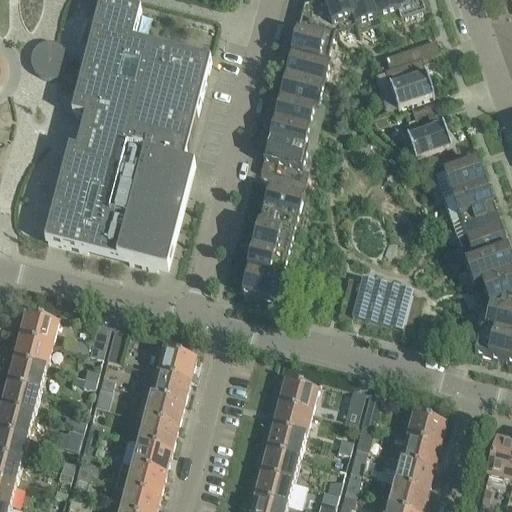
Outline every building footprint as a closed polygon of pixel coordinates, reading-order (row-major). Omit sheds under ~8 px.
[(331,0),(305,9),(300,28),(336,37),(357,30),(346,0),(331,0)] [(371,0),(346,0),(357,30),(379,22),(371,0)] [(394,0),(371,0),(379,22),(399,15),(400,15),(394,0)] [(420,0),(394,0),(400,15),(399,15),(402,24),(426,15),(420,0)] [(46,246),(158,275),(169,278),(197,172),(185,169),(212,64),(134,44),(142,14),(103,4),(73,118),(86,121),(78,153),(71,151),(46,246)] [(300,28),(292,58),(327,67),(336,37),(300,28)] [(61,49),(59,47),(57,46),(55,46),(53,45),(50,45),(48,45),(46,46),(43,46),(41,47),(39,48),(37,50),(36,52),(34,54),(33,56),(32,58),(32,60),(31,62),(31,65),(32,67),(32,69),(33,72),(34,74),(36,76),(37,77),(39,79),(41,80),(43,81),(45,82),(48,82),(50,83),(52,82),(55,82),(57,81),(59,80),(61,79),(63,78),(65,76),(66,74),(67,72),(68,70),(69,67),(69,65),(69,63),(69,60),(68,58),(67,56),(66,54),(65,52),(63,50),(61,49)] [(437,45),(430,48),(434,60),(441,57),(437,45)] [(434,60),(430,48),(423,51),(427,62),(434,60)] [(423,51),(415,53),(420,65),(422,64),(427,62),(423,51)] [(408,56),(412,67),(420,65),(415,53),(408,56)] [(405,70),(412,67),(408,56),(401,58),(405,70)] [(292,58),(287,79),(325,89),(331,68),(327,67),(292,58)] [(401,58),(394,61),(398,72),(405,70),(401,58)] [(386,63),(391,75),(398,72),(394,61),(386,63)] [(386,77),(399,114),(435,101),(422,64),(420,65),(412,67),(405,70),(398,72),(391,75),(386,77)] [(287,79),(281,102),(316,111),(315,113),(319,114),(322,103),(327,104),(330,90),(325,89),(287,79)] [(281,102),(276,123),(310,132),(315,113),(316,111),(281,102)] [(424,121),(434,117),(432,110),(422,114),(424,121)] [(387,121),(373,125),(376,134),(390,130),(387,121)] [(276,123),(270,144),(305,153),(310,132),(276,123)] [(422,137),(417,124),(409,126),(414,139),(409,141),(417,165),(453,152),(444,129),(422,137)] [(270,144),(264,166),(272,168),(279,170),(287,172),(294,174),(301,176),(303,177),(308,154),(305,153),(270,144)] [(264,166),(261,177),(269,180),(272,168),(264,166)] [(437,183),(444,205),(487,190),(479,167),(445,179),(445,181),(437,183)] [(272,168),(269,180),(276,182),(279,170),(272,168)] [(279,170),(276,182),(283,184),(287,172),(279,170)] [(287,172),(283,184),(291,186),(294,174),(287,172)] [(294,174),(291,186),(298,188),(301,176),(294,174)] [(301,176),(298,188),(305,190),(309,178),(303,177),(301,176)] [(265,212),(300,221),(306,199),(270,190),(265,212)] [(444,205),(451,225),(494,211),(487,190),(444,205)] [(458,246),(501,231),(494,211),(451,225),(458,246)] [(260,230),(295,240),(300,221),(265,212),(260,230)] [(260,230),(254,254),(289,263),(295,240),(260,230)] [(509,254),(501,231),(458,246),(466,269),(509,254)] [(289,263),(254,254),(249,272),(284,281),(289,263)] [(483,290),(483,288),(511,278),(511,261),(509,254),(466,269),(475,293),(483,290)] [(243,297),(278,306),(284,281),(249,272),(243,297)] [(511,278),(483,288),(483,290),(491,312),(511,304),(511,278)] [(360,295),(362,288),(350,284),(348,292),(360,295)] [(356,310),(354,318),(353,324),(403,337),(405,331),(407,323),(409,316),(411,309),(413,301),(414,297),(363,284),(362,288),(360,295),(358,303),(356,310)] [(360,295),(348,292),(346,299),(358,303),(360,295)] [(356,310),(358,303),(346,299),(344,307),(356,310)] [(411,309),(423,312),(425,304),(413,301),(411,309)] [(511,304),(491,312),(485,333),(485,334),(511,341),(511,304)] [(356,310),(344,307),(342,314),(354,318),(356,310)] [(409,316),(422,319),(423,312),(411,309),(409,316)] [(352,325),(353,324),(354,318),(342,314),(340,322),(352,325)] [(409,316),(407,323),(420,327),(422,319),(409,316)] [(27,319),(21,342),(53,351),(60,327),(27,319)] [(405,331),(418,334),(420,327),(407,323),(405,331)] [(112,333),(99,330),(91,361),(104,364),(112,333)] [(405,331),(403,337),(403,339),(416,342),(418,334),(405,331)] [(511,341),(485,334),(485,333),(482,332),(476,357),(511,366),(511,341)] [(129,338),(128,337),(116,334),(108,365),(121,369),(129,338)] [(21,342),(15,366),(47,374),(53,351),(21,342)] [(165,354),(159,378),(191,387),(197,363),(165,354)] [(15,366),(9,389),(41,397),(47,374),(15,366)] [(88,378),(86,384),(98,387),(99,381),(100,377),(88,374),(88,378)] [(159,378),(153,401),(185,410),(191,387),(159,378)] [(104,382),(102,388),(114,391),(116,385),(104,382)] [(86,384),(84,391),(96,394),(98,387),(86,384)] [(286,385),(280,410),(312,418),(319,394),(286,385)] [(102,388),(100,396),(112,399),(114,391),(102,388)] [(9,389),(3,412),(35,421),(41,397),(9,389)] [(367,399),(354,396),(346,427),(359,430),(367,399)] [(363,431),(375,434),(383,403),(371,400),(363,431)] [(153,401),(147,425),(179,433),(185,410),(153,401)] [(280,410),(274,433),(306,441),(312,418),(280,410)] [(3,412),(0,422),(0,436),(29,444),(35,421),(3,412)] [(415,419),(409,443),(441,451),(447,428),(415,419)] [(86,434),(87,427),(76,424),(74,431),(86,434)] [(147,425),(140,448),(173,456),(179,433),(147,425)] [(92,428),(90,435),(102,438),(104,431),(92,428)] [(80,457),(86,434),(74,431),(71,441),(62,439),(59,451),(80,457)] [(274,433),(268,456),(300,464),(306,441),(274,433)] [(96,462),(96,461),(102,438),(90,435),(84,459),(96,462)] [(0,436),(0,460),(23,467),(29,444),(0,436)] [(361,440),(357,454),(369,457),(373,443),(361,440)] [(396,440),(390,463),(435,475),(441,451),(409,443),(396,440)] [(342,443),(341,450),(353,453),(354,446),(342,443)] [(498,445),(489,480),(511,486),(511,449),(499,446),(498,445)] [(140,448),(134,471),(167,480),(173,456),(140,448)] [(353,453),(341,450),(339,457),(351,460),(353,453)] [(354,465),(351,477),(356,478),(363,480),(367,464),(369,457),(357,454),(355,461),(354,465)] [(268,456),(262,479),(294,488),(300,464),(268,456)] [(84,459),(78,481),(90,484),(96,462),(84,459)] [(0,460),(0,485),(17,490),(23,467),(0,460)] [(390,463),(387,473),(400,476),(397,489),(429,498),(435,475),(390,463)] [(77,468),(65,465),(62,477),(74,480),(77,468)] [(123,468),(117,491),(128,494),(161,503),(167,480),(134,471),(123,468)] [(72,487),(74,480),(62,477),(60,484),(72,487)] [(262,479),(256,502),(288,511),(292,511),(303,511),(309,491),(294,488),(262,479)] [(78,481),(76,488),(88,491),(90,484),(78,481)] [(350,481),(345,501),(357,504),(362,485),(350,481)] [(0,485),(0,510),(6,511),(11,511),(17,490),(0,485)] [(330,489),(328,497),(340,500),(342,492),(344,486),(331,487),(330,489)] [(397,489),(390,511),(425,511),(429,498),(397,489)] [(128,494),(123,511),(158,511),(161,503),(128,494)] [(325,496),(322,506),(338,510),(340,500),(328,497),(325,496)] [(345,501),(343,507),(355,510),(357,504),(345,501)] [(256,502),(253,511),(287,511),(288,511),(256,502)]
